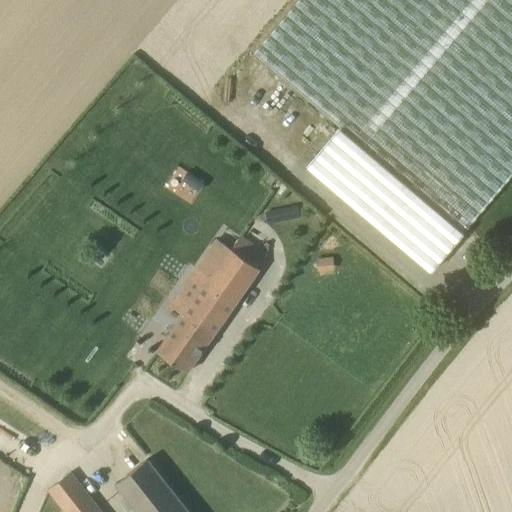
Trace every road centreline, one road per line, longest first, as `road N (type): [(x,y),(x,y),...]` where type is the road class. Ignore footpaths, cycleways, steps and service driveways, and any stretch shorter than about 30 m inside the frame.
road 1 (unclassified): [(327,494),(451,333),(511,269)]
road 2 (unclassified): [(327,494),(143,393),(126,404),(95,452)]
